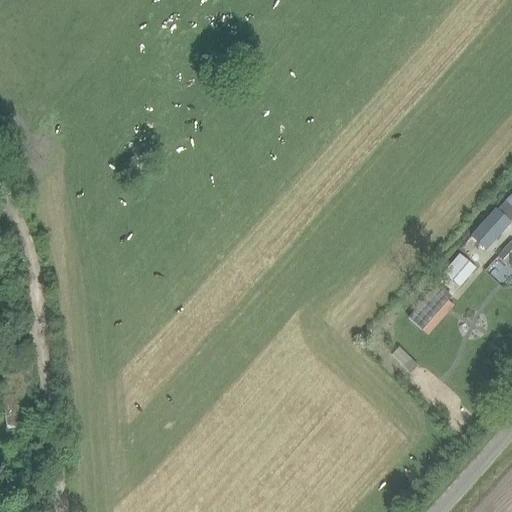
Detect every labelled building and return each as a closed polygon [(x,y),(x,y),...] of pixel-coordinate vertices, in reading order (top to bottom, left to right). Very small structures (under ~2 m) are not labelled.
[(494,210),(482,223),(469,237),(484,252),(510,224),(494,210)] [(508,264),(511,268),(511,244),(510,242),(496,258),(506,267),(508,264)] [(441,275),(458,289),(475,270),(458,256),(441,275)] [(449,298),(436,286),(407,319),(420,331),(449,298)] [(410,360),(402,368),(409,375),(417,368),(410,360)] [(418,380),(454,412),(466,399),(430,367),(418,380)] [(8,372),(11,427),(27,426),(24,371),(8,372)]
